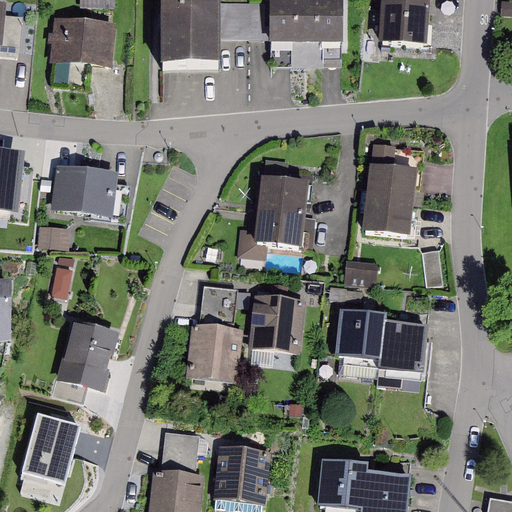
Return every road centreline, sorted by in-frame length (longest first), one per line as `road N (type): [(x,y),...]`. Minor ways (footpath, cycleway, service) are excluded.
road 1 (residential): [(237,127),(180,244),(112,494)]
road 2 (residential): [(475,107),(469,239),(477,377)]
road 3 (residential): [(475,107),(237,127)]
road 4 (residential): [(237,127),(142,134),(0,121)]
road 5 (residential): [(477,377),(455,511)]
